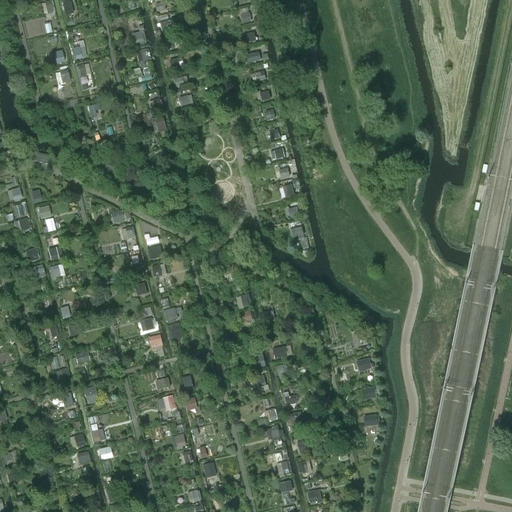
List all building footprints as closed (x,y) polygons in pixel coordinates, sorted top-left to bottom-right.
[(72,14),(68,0),(63,0),(61,1),(65,16),(72,14)] [(53,13),(50,1),(44,2),(47,14),(53,13)] [(164,10),(162,3),(154,5),(156,12),(164,10)] [(250,21),(248,13),(240,15),(242,23),(250,21)] [(169,30),(167,22),(159,24),(161,32),(169,30)] [(146,40),(144,32),(142,33),(141,32),(131,34),(134,44),(144,42),(144,41),(146,40)] [(255,41),(253,33),(245,35),(247,43),(255,41)] [(86,57),(82,41),(71,44),(75,60),(86,57)] [(174,49),(172,41),(164,43),(166,51),(174,49)] [(150,58),(148,50),(146,50),(141,51),(136,53),(138,62),(149,60),(148,59),(150,58)] [(65,62),(62,51),(56,52),(59,64),(65,62)] [(260,60),(258,52),(250,54),(252,62),(260,60)] [(179,67),(177,59),(169,61),(171,69),(179,67)] [(511,59),(496,138),(497,138),(502,115),(511,63),(511,59)] [(86,76),(83,65),(77,66),(80,78),(86,76)] [(69,82),(67,70),(58,72),(61,84),(69,82)] [(263,72),(251,75),(253,82),(265,79),(263,72)] [(183,85),(181,78),(174,79),(176,87),(183,85)] [(270,99),(268,91),(260,93),(262,101),(270,99)] [(188,105),(186,97),(179,99),(181,107),(188,105)] [(163,109),(161,101),(159,101),(158,100),(153,101),(155,111),(161,110),(161,109),(163,109)] [(275,118),(273,110),(265,112),(267,120),(275,118)] [(193,123),(191,115),(183,117),(185,125),(193,123)] [(166,130),(163,118),(155,120),(158,132),(166,130)] [(279,137),(277,130),(270,132),(272,139),(279,137)] [(284,157),(282,150),(275,151),(277,159),(284,157)] [(54,167),(55,159),(31,154),(30,161),(54,167)] [(289,176),(287,169),(280,170),(281,178),(289,176)] [(292,186),(284,188),(286,197),(294,196),(292,186)] [(21,199),(19,188),(10,190),(13,201),(21,199)] [(41,202),(38,190),(30,192),(33,203),(41,202)] [(50,217),(47,206),(37,209),(40,220),(50,217)] [(299,215),(297,207),(289,209),(291,217),(299,215)] [(124,221),(122,210),(111,213),(114,224),(124,221)] [(47,230),(55,229),(54,218),(46,219),(47,230)] [(28,230),(26,219),(13,222),(16,233),(28,230)] [(304,238),(301,227),(293,229),(296,240),(300,239),(304,238)] [(135,238),(133,228),(131,229),(131,228),(126,230),(128,240),(133,239),(133,238),(135,238)] [(158,258),(155,247),(147,249),(150,260),(158,258)] [(57,258),(54,248),(47,250),(49,260),(57,258)] [(38,260),(35,249),(25,251),(28,263),(38,260)] [(144,273),(142,265),(140,265),(140,264),(134,265),(137,275),(142,274),(142,273),(144,273)] [(44,277),(41,265),(33,267),(36,279),(44,277)] [(162,276),(159,265),(153,266),(156,277),(162,276)] [(60,276),(57,266),(49,268),(51,279),(60,276)] [(242,277),(241,271),(234,273),(236,279),(242,277)] [(147,294),(144,284),(134,286),(137,296),(147,294)] [(250,300),(248,294),(240,296),(243,307),(249,306),(248,301),(250,300)] [(69,317),(66,307),(61,308),(62,309),(60,310),(61,317),(64,317),(64,318),(69,317)] [(44,310),(45,313),(47,322),(52,320),(53,320),(53,319),(54,319),(52,308),(44,310)] [(172,319),(169,308),(164,310),(164,311),(162,312),(164,319),(166,318),(167,320),(172,319)] [(272,321),(270,311),(261,313),(264,323),(272,321)] [(154,329),(151,319),(143,321),(146,331),(154,329)] [(73,335),(71,325),(66,326),(66,327),(64,327),(66,336),(69,335),(69,336),(73,335)] [(58,335),(55,326),(54,327),(54,326),(49,327),(51,338),(56,336),(58,335)] [(182,337),(179,326),(169,328),(169,329),(168,330),(170,340),(182,337)] [(163,346),(160,335),(148,338),(151,349),(163,346)] [(288,357),(285,347),(272,349),(275,360),(288,357)] [(89,361),(87,352),(74,355),(76,364),(89,361)] [(265,366),(262,354),(254,356),(257,368),(265,366)] [(369,357),(359,360),(362,370),(372,368),(369,357)] [(84,375),(81,365),(76,367),(74,368),(76,376),(79,376),(79,377),(84,375)] [(286,379),(282,365),(276,366),(280,381),(286,379)] [(68,380),(65,369),(59,370),(62,381),(68,380)] [(193,389),(190,376),(182,378),(185,391),(193,389)] [(266,386),(263,376),(255,378),(258,388),(266,386)] [(374,386),(365,388),(367,399),(376,397),(374,386)] [(90,399),(87,388),(81,389),(84,400),(90,399)] [(71,395),(63,397),(66,408),(73,406),(71,399),(72,399),(71,395)] [(176,408),(173,396),(162,399),(166,411),(176,408)] [(292,408),(289,396),(284,397),(286,410),(292,408)] [(197,409),(194,397),(184,400),(187,411),(197,409)] [(303,424),(299,411),(288,414),(291,427),(303,424)] [(376,414),(366,415),(368,426),(378,425),(376,414)] [(280,438),(277,427),(270,429),(272,440),(280,438)] [(100,441),(97,430),(90,432),(93,442),(100,441)] [(84,445),(81,434),(72,437),(75,448),(84,445)] [(186,446),(183,434),(174,436),(175,437),(171,438),(173,449),(186,446)] [(310,452),(308,443),(297,445),(299,455),(310,452)] [(207,458),(204,446),(199,448),(201,459),(207,458)] [(105,459),(102,449),(97,450),(97,451),(95,451),(97,460),(100,459),(100,460),(105,459)] [(190,463),(188,451),(182,453),(185,464),(190,463)] [(12,463),(9,452),(3,454),(6,465),(12,463)] [(90,462),(88,454),(87,452),(80,454),(83,464),(90,462)] [(311,470),(309,460),(300,462),(302,473),(311,470)] [(290,471),(288,462),(286,463),(286,461),(281,463),(283,473),(290,471)] [(214,474),(211,463),(202,465),(205,476),(214,474)] [(16,481),(14,471),(7,472),(10,483),(16,481)] [(293,490),(291,479),(280,482),(283,493),(293,490)] [(199,501),(197,490),(191,492),(193,503),(199,501)] [(321,501),(319,490),(307,493),(309,503),(321,501)] [(101,505),(99,494),(91,496),(94,507),(101,505)]
